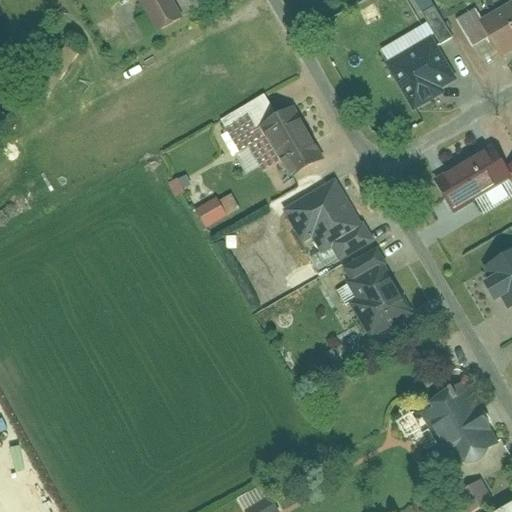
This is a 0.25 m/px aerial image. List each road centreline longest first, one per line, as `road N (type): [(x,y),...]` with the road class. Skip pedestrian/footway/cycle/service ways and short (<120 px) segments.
road 1 (residential): [(511,409),(379,180)]
road 2 (residential): [(379,180),(278,0)]
road 3 (residential): [(379,180),(511,102)]
